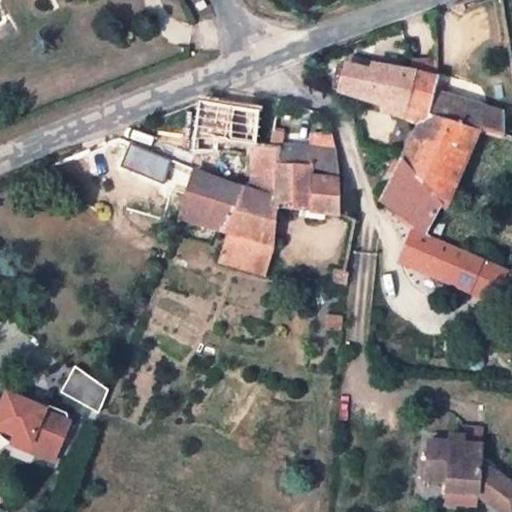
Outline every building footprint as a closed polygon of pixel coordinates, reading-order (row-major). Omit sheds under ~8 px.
[(206,8),(202,1),(195,5),(199,12),(206,8)] [(398,117),(416,125),(421,114),(404,109),(413,71),(350,60),(347,66),(343,65),(341,71),(337,91),(381,105),(381,113),(398,117)] [(330,88),(337,91),(341,71),(334,69),(330,88)] [(478,130),(485,109),(433,93),(438,77),(435,77),(413,71),(404,109),(421,114),(478,130)] [(260,111),(199,102),(192,137),(193,153),(215,154),(214,141),(230,141),(253,144),(260,111)] [(505,115),(485,109),(478,130),(477,133),(499,139),(505,115)] [(445,209),(477,133),(478,130),(421,114),(416,125),(400,159),(399,161),(440,205),(445,209)] [(281,132),(270,132),(268,145),(278,146),(280,146),(281,132)] [(334,148),(330,135),(320,135),(320,140),(313,139),(311,147),(280,146),(278,146),(276,164),(310,165),(311,168),(336,174),(334,148)] [(230,154),(230,141),(214,141),(215,154),(230,154)] [(268,145),(253,144),(250,154),(250,192),(275,199),(276,175),(276,164),(278,146),(268,145)] [(440,205),(399,161),(387,187),(380,201),(416,226),(412,233),(413,237),(422,270),(498,305),(511,275),(511,273),(425,233),(440,205)] [(310,165),(276,164),(276,175),(275,199),(250,192),(239,188),(221,232),(226,233),(218,261),(266,276),(274,246),(275,208),(308,212),(339,217),(338,180),(311,178),(311,168),(310,165)] [(221,232),(239,188),(230,185),(195,171),(181,219),(217,231),(221,232)] [(438,235),(443,223),(437,221),(432,233),(438,235)] [(413,237),(402,261),(422,270),(413,237)] [(348,273),(345,272),(334,270),(333,285),(347,287),(348,273)] [(344,330),(345,317),(327,315),(325,329),(344,330)] [(75,368),(62,393),(98,413),(112,389),(75,368)] [(0,425),(16,433),(32,440),(37,453),(54,461),(71,424),(44,412),(45,409),(7,392),(3,401),(0,399),(0,425)] [(12,442),(37,453),(32,440),(16,433),(12,442)] [(448,437),(448,445),(462,446),(463,439),(448,437)] [(448,445),(425,443),(422,480),(444,482),(444,493),(476,495),(499,511),(511,511),(511,487),(479,466),(481,447),(462,446),(448,445)] [(444,493),(444,482),(422,480),(422,491),(444,493)] [(476,495),(444,493),(443,506),(475,509),(476,495)]
